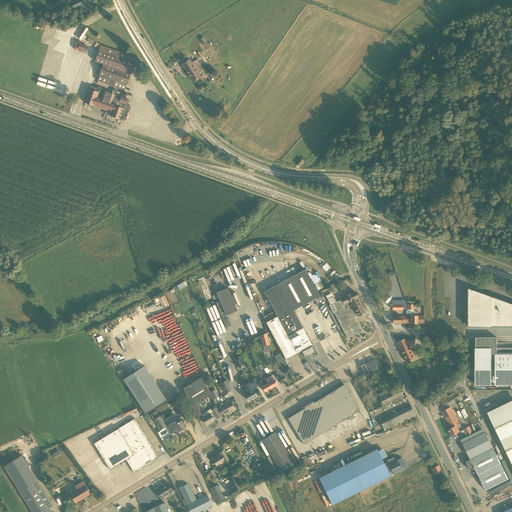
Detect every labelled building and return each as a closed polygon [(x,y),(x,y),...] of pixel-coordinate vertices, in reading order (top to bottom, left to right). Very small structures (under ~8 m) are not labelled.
[(68,6),(69,9),(71,12),(87,3),(85,0),(79,0),(68,6)] [(86,52),(88,46),(82,44),(80,43),(78,49),(86,52)] [(95,61),(103,64),(97,80),(124,90),(136,58),(101,45),(99,50),(95,61)] [(192,62),(190,58),(182,64),(193,82),(201,76),(199,72),(201,71),(194,61),(192,62)] [(111,93),(107,91),(103,90),(102,89),(102,88),(101,87),(100,87),(99,87),(98,87),(97,87),(97,88),(96,88),(90,86),(84,102),(89,104),(88,106),(92,107),(93,106),(106,110),(105,113),(104,114),(105,114),(105,113),(107,113),(107,115),(118,119),(119,119),(122,120),(123,120),(125,119),(126,118),(126,117),(127,115),(127,114),(130,105),(127,105),(129,100),(121,97),(120,97),(118,96),(115,95),(117,90),(113,88),(111,93)] [(219,112),(225,108),(223,104),(216,108),(219,112)] [(267,250),(269,256),(280,251),(278,246),(267,250)] [(396,255),(392,256),(400,279),(403,277),(396,255)] [(315,351),(312,345),(294,310),(320,296),(305,269),(264,291),(275,310),(263,317),(286,359),(301,350),(305,357),(309,354),(309,355),(311,354),(310,354),(315,351)] [(220,301),(216,303),(221,315),(226,327),(230,325),(226,315),(237,310),(228,288),(216,293),(220,301)] [(511,303),(468,288),(468,327),(511,326),(511,303)] [(334,313),(347,338),(362,331),(355,317),(364,312),(357,297),(358,297),(355,292),(352,293),(351,291),(346,294),(347,295),(348,296),(336,302),(333,295),(327,298),(330,305),(329,305),(333,313),(334,313)] [(166,305),(169,304),(164,294),(155,298),(157,302),(163,300),(166,305)] [(417,322),(420,322),(420,317),(417,317),(417,315),(411,315),(411,314),(406,314),(406,316),(404,316),(404,318),(402,319),(402,323),(411,323),(417,323),(417,322)] [(225,331),(222,321),(219,322),(218,320),(212,322),(217,334),(225,331)] [(263,346),(269,344),(266,333),(260,336),(263,346)] [(497,348),(497,337),(475,337),(475,348),(475,385),(511,384),(511,347),(510,348),(497,348)] [(406,362),(414,358),(407,344),(415,344),(415,339),(405,339),(404,338),(398,341),(397,343),(406,362)] [(294,375),(288,365),(281,353),(275,357),(276,359),(281,368),(276,371),(278,375),(283,371),(286,375),(287,374),(289,377),(294,375)] [(247,370),(239,355),(234,358),(238,366),(240,366),(243,372),(247,370)] [(364,364),(361,366),(365,374),(376,368),(373,364),(376,362),(374,358),(364,363),(364,364)] [(145,413),(166,399),(144,366),(123,379),(145,413)] [(264,376),(261,371),(258,367),(255,369),(257,373),(258,373),(261,378),(264,376)] [(271,388),(277,384),(272,374),(271,374),(270,372),(267,374),(264,369),(261,371),(264,376),(268,382),(271,388)] [(440,382),(450,373),(446,369),(442,372),(441,372),(435,377),(440,382)] [(208,388),(201,377),(183,388),(199,421),(203,419),(207,425),(207,424),(207,425),(209,425),(211,424),(211,423),(211,422),(214,420),(213,418),(216,416),(217,418),(220,416),(215,408),(212,410),(212,411),(203,417),(197,405),(202,402),(202,403),(206,401),(204,398),(211,393),(211,394),(212,394),(209,387),(208,388)] [(264,384),(262,379),(259,381),(264,392),(271,388),(268,382),(264,384)] [(221,383),(226,393),(230,391),(226,381),(221,383)] [(242,390),(248,401),(257,396),(254,391),(258,389),(254,381),(249,384),(250,386),(248,387),(242,390)] [(212,394),(211,394),(214,399),(215,398),(218,397),(219,396),(213,385),(209,387),(212,394)] [(359,411),(344,385),(314,403),(313,401),(304,407),(305,408),(288,418),(303,444),(359,411)] [(383,406),(399,398),(403,396),(399,387),(379,397),(383,406)] [(455,391),(446,396),(448,401),(458,397),(455,391)] [(229,398),(223,400),(229,411),(235,408),(233,404),(234,403),(233,401),(232,401),(231,401),(229,398)] [(490,417),(499,434),(501,439),(511,462),(511,399),(488,412),(490,417)] [(223,400),(221,402),(218,403),(218,404),(224,414),(229,411),(223,400)] [(176,407),(179,414),(185,411),(181,404),(176,407)] [(384,431),(411,418),(415,416),(410,406),(380,421),(384,431)] [(450,408),(442,412),(451,428),(448,430),(452,436),(460,432),(457,426),(460,424),(450,407),(450,408)] [(160,430),(166,427),(159,416),(153,420),(160,430)] [(133,472),(158,457),(134,418),(94,443),(109,469),(126,459),(133,472)] [(179,422),(177,418),(174,420),(175,421),(168,425),(170,428),(168,430),(170,434),(174,432),(175,434),(186,428),(181,420),(179,422)] [(468,435),(473,432),(469,426),(464,429),(468,435)] [(281,471),(294,463),(275,432),(262,440),(281,471)] [(493,447),(485,432),(462,444),(470,459),(466,462),(470,470),(475,468),(478,475),(501,463),(495,451),(493,447)] [(316,442),(322,452),(329,448),(323,438),(316,442)] [(293,460),(298,458),(292,445),(287,447),(293,460)] [(384,464),(377,449),(319,478),(332,505),(390,476),(389,473),(390,473),(391,473),(392,473),(393,474),(407,468),(402,458),(396,461),(394,457),(387,461),(387,462),(384,464)] [(226,464),(230,461),(223,450),(219,453),(220,455),(213,460),(217,466),(224,462),(226,464)] [(24,459),(21,455),(4,466),(32,511),(50,511),(48,508),(52,506),(28,467),(24,459)] [(501,463),(478,475),(486,490),(508,479),(501,463)] [(431,468),(431,469),(434,475),(435,475),(442,471),(441,469),(439,465),(431,468)] [(161,498),(172,491),(168,484),(157,491),(161,498)] [(196,500),(188,484),(179,489),(187,505),(186,505),(189,511),(200,511),(201,511),(207,508),(210,507),(214,505),(208,494),(196,500)] [(216,502),(224,498),(218,485),(210,489),(216,502)] [(75,502),(91,493),(86,486),(78,491),(70,496),(75,502)] [(168,511),(164,503),(153,508),(144,511),(168,511)]
